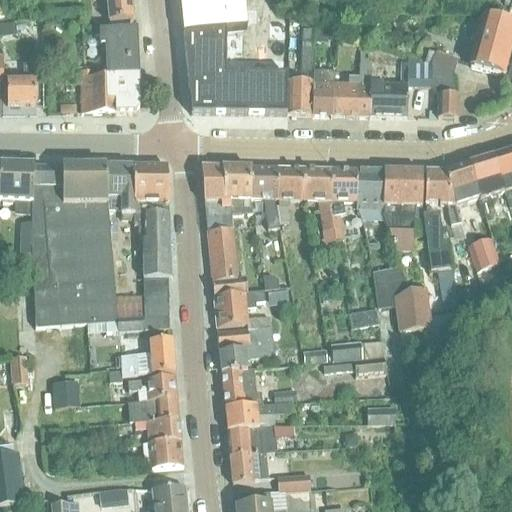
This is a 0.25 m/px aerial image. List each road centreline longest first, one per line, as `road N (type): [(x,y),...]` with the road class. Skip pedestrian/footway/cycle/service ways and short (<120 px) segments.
road 1 (residential): [(212,511),(177,148)]
road 2 (tertiary): [(177,148),(461,148),(511,132)]
road 3 (tertiary): [(0,142),(177,148)]
road 4 (residential): [(177,148),(158,0)]
